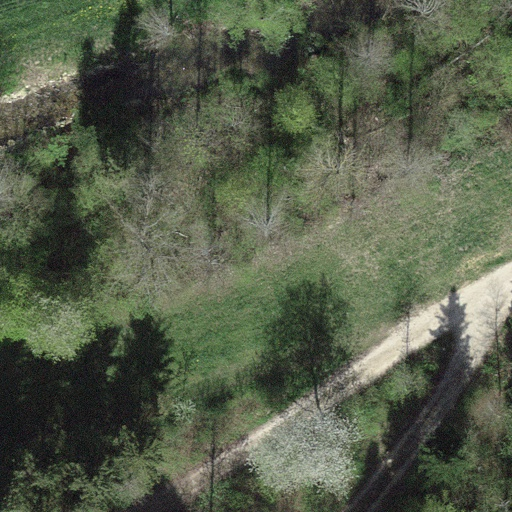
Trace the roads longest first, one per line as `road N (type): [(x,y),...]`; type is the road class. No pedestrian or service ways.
road 1 (track): [(511,281),(129,511)]
road 2 (track): [(511,299),(359,511)]
